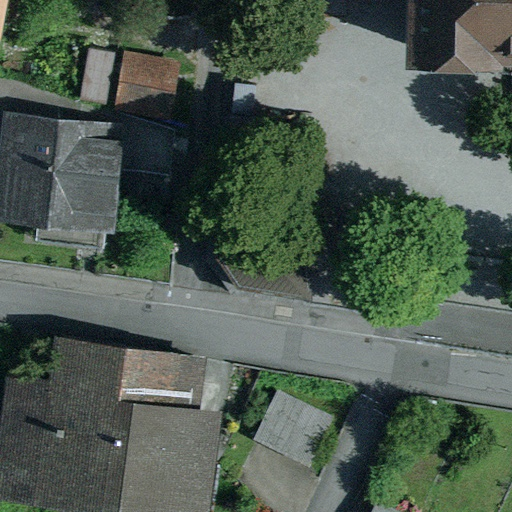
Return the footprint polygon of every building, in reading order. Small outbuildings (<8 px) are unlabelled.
[(511,0),(415,0),(414,48),(494,50),(494,43),(511,43),(511,0)] [(89,46),(81,96),(106,100),(114,51),(89,46)] [(126,55),(117,105),(161,112),(170,63),(126,55)] [(172,127),(0,74),(0,198),(41,207),(37,234),(86,240),(89,210),(106,212),(112,161),(160,167),(172,127)] [(312,296),(304,202),(220,209),(216,255),(237,285),(312,296)] [(21,383),(9,478),(105,492),(125,344),(66,337),(61,378),(50,376),(49,387),(21,383)] [(182,445),(194,354),(125,344),(105,492),(198,504),(205,448),(182,445)] [(306,404),(283,449),(308,462),(331,417),(306,404)]
